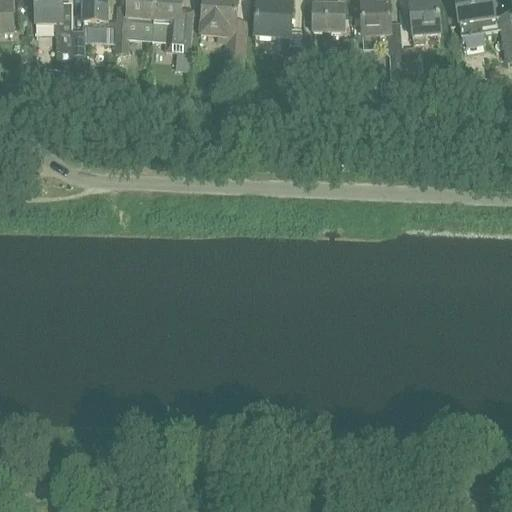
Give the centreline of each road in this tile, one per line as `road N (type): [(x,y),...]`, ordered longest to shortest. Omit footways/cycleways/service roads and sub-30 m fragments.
road 1 (unclassified): [(511,497),(0,495)]
road 2 (unclassified): [(511,200),(107,184),(69,179),(50,162)]
